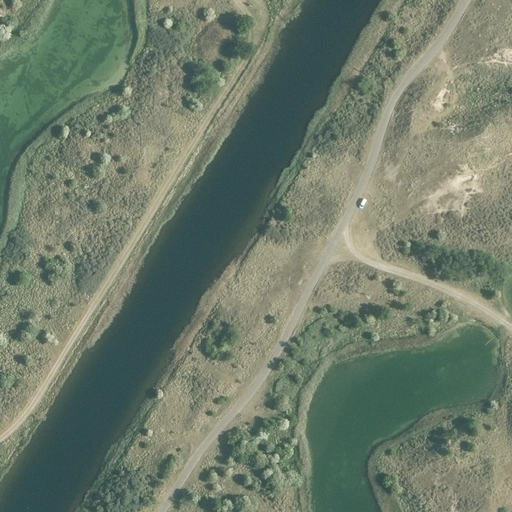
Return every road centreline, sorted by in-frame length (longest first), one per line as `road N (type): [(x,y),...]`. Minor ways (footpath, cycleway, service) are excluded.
road 1 (track): [(163,511),(277,355),(343,236),(389,110),(469,0)]
road 2 (track): [(511,329),(465,297),(338,245)]
